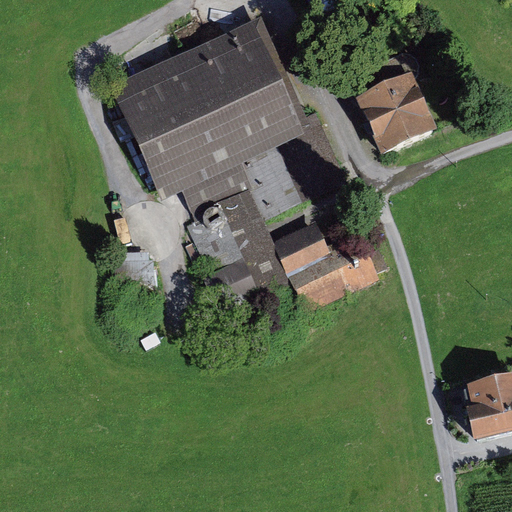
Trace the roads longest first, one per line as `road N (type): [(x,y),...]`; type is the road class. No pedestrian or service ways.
road 1 (unclassified): [(371,188),(398,244),(414,308),(451,511)]
road 2 (unclassified): [(277,0),(371,188)]
road 3 (residential): [(371,188),(511,137)]
